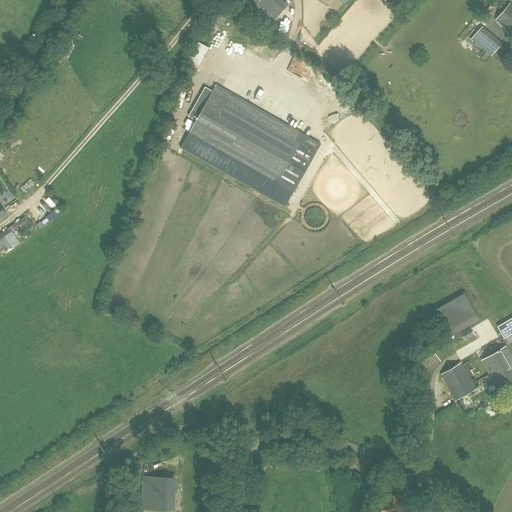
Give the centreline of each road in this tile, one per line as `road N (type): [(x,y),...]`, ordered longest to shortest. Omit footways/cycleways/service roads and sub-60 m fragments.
road 1 (track): [(0,226),(26,208),(211,0)]
road 2 (unclassified): [(471,511),(436,481),(357,449),(286,435),(251,447)]
road 3 (track): [(251,447),(193,418),(132,452),(113,474)]
